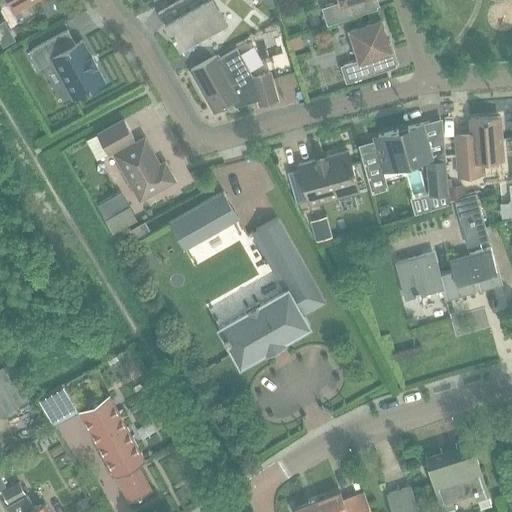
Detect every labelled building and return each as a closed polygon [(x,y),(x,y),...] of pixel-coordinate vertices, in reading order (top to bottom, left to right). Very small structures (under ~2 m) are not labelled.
[(9,0),(15,10),(33,0),(9,0)] [(227,24),(219,10),(214,12),(207,0),(175,0),(182,12),(165,22),(180,50),(227,24)] [(337,2),(321,7),(327,24),(377,8),(374,0),(340,0),(341,1),(337,2)] [(317,13),(308,15),(311,28),(320,25),(317,13)] [(356,60),(355,60),(340,65),(346,82),(396,65),(390,47),(389,47),(387,42),(388,41),(386,37),(380,19),(350,29),(359,59),(356,60)] [(270,24),(258,31),(266,44),(278,36),(270,24)] [(74,98),(105,81),(97,65),(92,54),(91,55),(82,39),(75,43),(67,29),(29,50),(38,67),(53,59),(74,98)] [(300,36),(289,39),(293,50),(303,47),(300,36)] [(191,69),(214,111),(240,97),(242,103),(258,99),(259,105),(277,100),(269,71),(252,76),(236,47),(218,57),(217,54),(191,69)] [(277,84),(296,81),(290,47),(271,50),(277,84)] [(298,58),(303,76),(313,74),(308,56),(298,58)] [(487,117),(487,116),(470,118),(472,142),(456,144),(458,175),(481,174),(481,173),(484,173),(483,159),(503,158),(500,116),(487,117)] [(97,134),(86,139),(97,158),(107,153),(113,149),(124,168),(120,170),(126,181),(130,179),(140,198),(174,179),(164,161),(159,164),(144,137),(133,143),(131,140),(134,138),(124,118),(97,134)] [(378,136),(373,137),(383,171),(426,158),(429,192),(429,194),(430,205),(443,204),(448,203),(447,193),(444,155),(443,136),(428,139),(423,122),(378,135),(378,136)] [(314,159),(298,163),(309,204),(359,190),(347,150),(326,155),(327,157),(315,161),(314,159)] [(464,185),(449,186),(450,198),(465,194),(464,185)] [(173,219),(188,246),(244,214),(229,188),(173,219)] [(120,192),(97,205),(104,218),(128,205),(120,192)] [(476,193),(455,199),(466,246),(488,240),(476,193)] [(128,205),(104,218),(113,233),(137,219),(129,205),(128,205)] [(266,350),(267,352),(286,341),(285,339),(311,325),(304,313),(326,301),(279,216),(257,229),(289,286),(260,302),(259,299),(246,307),(247,309),(219,325),(241,364),(266,350)] [(146,219),(132,227),(138,237),(152,229),(146,219)] [(328,221),(312,225),(316,239),(332,235),(328,221)] [(444,298),(500,283),(490,247),(469,253),(470,257),(450,263),(453,271),(439,275),(432,252),(396,262),(406,296),(430,289),(431,290),(441,287),(444,298)] [(0,414),(30,398),(10,361),(0,366),(0,414)] [(52,425),(80,410),(65,382),(37,398),(52,425)] [(130,501),(151,489),(137,464),(145,460),(109,395),(79,411),(130,501)] [(440,501),(486,487),(472,442),(426,456),(440,501)] [(503,471),(490,476),(495,488),(508,483),(503,471)] [(19,481),(6,488),(0,475),(0,491),(2,491),(9,503),(5,505),(9,511),(50,511),(45,502),(34,508),(19,481)] [(393,511),(419,511),(411,485),(387,493),(393,511)] [(317,499),(322,511),(370,511),(363,491),(342,499),(339,491),(317,499)] [(85,497),(74,503),(78,511),(82,511),(91,508),(85,497)] [(322,511),(317,499),(294,508),(295,511),(322,511)]
